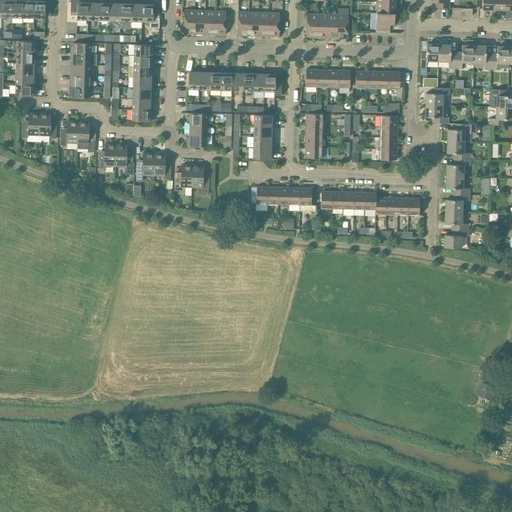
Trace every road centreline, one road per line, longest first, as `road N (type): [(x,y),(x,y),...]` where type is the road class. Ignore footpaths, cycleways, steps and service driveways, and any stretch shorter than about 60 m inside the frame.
road 1 (unclassified): [(511,275),(219,228),(0,160)]
road 2 (residential): [(432,182),(289,174)]
road 3 (residential): [(432,182),(429,137),(410,124),(409,52)]
road 4 (residential): [(169,135),(110,133),(100,107),(52,106)]
road 5 (residential): [(289,174),(292,51)]
